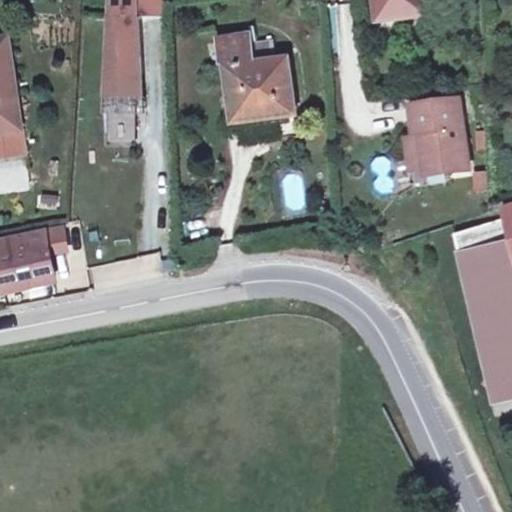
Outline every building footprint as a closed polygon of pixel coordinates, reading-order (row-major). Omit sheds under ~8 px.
[(104,104),(113,0),(107,0),(99,103),(104,104)] [(140,0),(113,0),(104,104),(113,103),(137,102),(137,86),(144,86),(140,0)] [(377,0),(381,22),(429,15),(426,0),(377,0)] [(223,41),(234,117),(273,111),(274,117),(295,114),(287,60),(275,62),(254,65),(251,46),(250,35),(223,41)] [(6,37),(0,38),(0,129),(21,126),(6,37)] [(272,43),(251,46),(254,65),(275,62),(272,43)] [(145,101),(144,86),(137,86),(137,102),(145,101)] [(470,170),(460,101),(412,107),(416,136),(421,135),(426,171),(448,168),(449,173),(470,170)] [(137,102),(113,103),(113,118),(138,118),(137,102)] [(273,111),(234,117),(235,123),(274,117),(273,111)] [(21,126),(0,129),(0,154),(25,151),(21,126)] [(511,221),(456,235),(482,344),(496,340),(503,366),(511,363),(511,221)] [(22,237),(0,242),(0,267),(5,290),(57,279),(51,255),(68,251),(65,229),(22,237)] [(93,286),(163,278),(161,257),(91,265),(93,286)] [(496,340),(482,344),(488,370),(503,366),(496,340)]
